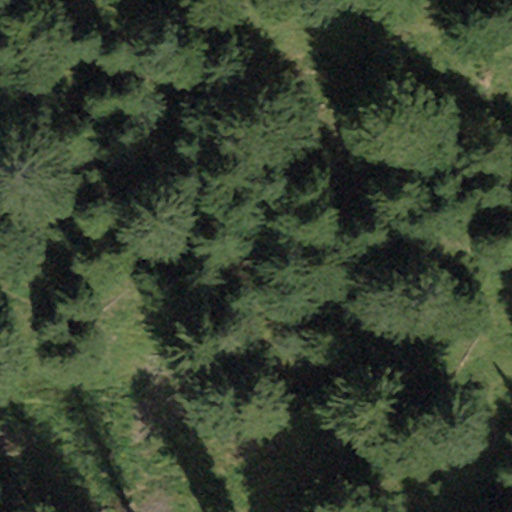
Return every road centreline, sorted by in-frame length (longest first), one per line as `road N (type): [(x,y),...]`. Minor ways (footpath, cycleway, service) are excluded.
road 1 (track): [(0,425),(506,461)]
road 2 (track): [(0,15),(102,25),(404,0)]
